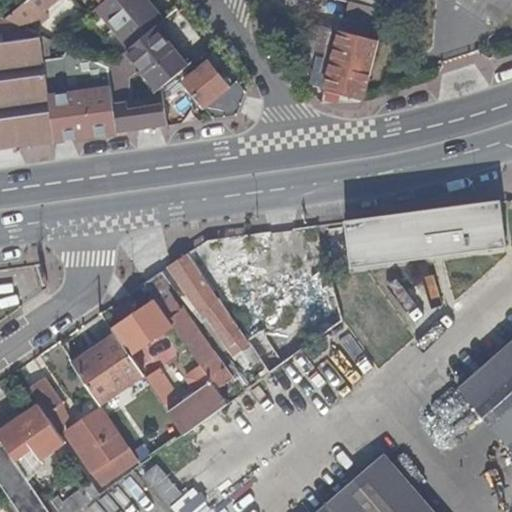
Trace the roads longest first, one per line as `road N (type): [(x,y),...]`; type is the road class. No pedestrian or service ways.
road 1 (secondary): [(78,219),(298,188),(511,138)]
road 2 (secondary): [(315,149),(0,190)]
road 3 (secondary): [(511,103),(431,129),(315,149)]
road 4 (residential): [(78,219),(94,256),(89,294),(0,356)]
road 5 (unknown): [(408,373),(506,511)]
road 6 (residential): [(315,149),(229,28)]
